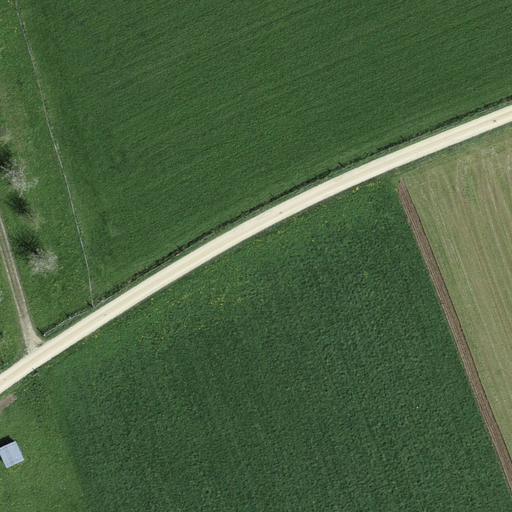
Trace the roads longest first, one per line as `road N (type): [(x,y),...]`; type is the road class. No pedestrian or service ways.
road 1 (track): [(0,382),(248,230),(511,113)]
road 2 (track): [(34,357),(0,237)]
